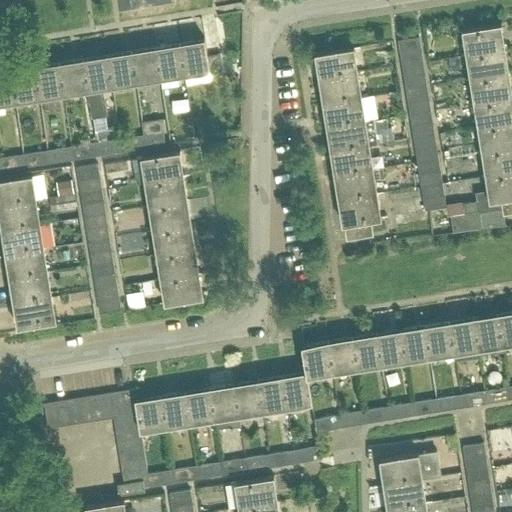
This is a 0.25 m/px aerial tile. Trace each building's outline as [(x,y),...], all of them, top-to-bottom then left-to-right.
[(468,53),(506,47),(502,21),(464,28),(468,53)] [(401,51),(422,48),(420,35),(399,39),(401,51)] [(180,41),(185,72),(210,68),(211,74),(223,72),(220,53),(208,55),(205,37),(180,41)] [(160,76),(185,72),(180,41),(155,44),(160,76)] [(136,80),(160,76),(155,44),(131,48),(136,80)] [(320,77),(359,70),(355,45),(316,51),(320,77)] [(472,77),(510,71),(506,47),(468,53),(472,77)] [(112,84),(136,80),(131,48),(107,52),(112,84)] [(403,63),(424,60),(422,48),(401,51),(403,63)] [(107,52),(83,56),(93,116),(107,114),(103,85),(112,84),(107,52)] [(64,91),(88,88),(83,56),(59,60),(64,91)] [(40,95),(64,91),(59,60),(35,64),(40,95)] [(405,75),(425,72),(424,60),(403,63),(405,75)] [(16,99),(40,95),(35,64),(11,67),(16,99)] [(0,101),(16,99),(11,67),(0,69),(0,101)] [(324,101),(363,95),(359,70),(320,77),(324,101)] [(475,101),(511,95),(511,83),(510,71),(472,77),(475,101)] [(407,87),(427,84),(425,72),(405,75),(407,87)] [(408,99),(429,96),(427,84),(407,87),(408,99)] [(328,125),(366,119),(363,95),(324,101),(328,125)] [(479,125),(511,119),(511,95),(475,101),(479,125)] [(410,112),(431,108),(429,96),(408,99),(410,112)] [(412,124),(433,120),(431,108),(410,112),(412,124)] [(143,133),(163,130),(161,117),(141,120),(143,133)] [(332,149),(370,143),(366,119),(328,125),(332,149)] [(483,149),(511,144),(511,119),(479,125),(483,149)] [(414,136),(435,132),(433,120),(412,124),(414,136)] [(163,130),(143,133),(145,146),(165,143),(163,130)] [(416,148),(437,145),(435,132),(414,136),(416,148)] [(121,150),(139,147),(137,133),(119,136),(121,150)] [(97,153),(116,150),(114,137),(95,140),(97,153)] [(73,157),(92,154),(90,141),(71,144),(73,157)] [(374,167),(374,166),(370,143),(332,149),(336,173),(374,167)] [(487,174),(511,169),(511,144),(483,149),(487,174)] [(50,161),(68,158),(66,145),(48,148),(50,161)] [(418,160),(439,157),(437,145),(416,148),(418,160)] [(146,180),(185,173),(181,148),(142,155),(145,169),(135,171),(137,182),(146,180)] [(25,165),(44,162),(42,149),(23,152),(25,165)] [(0,155),(0,162),(1,168),(20,165),(18,152),(0,155)] [(420,172),(441,169),(439,157),(418,160),(420,172)] [(80,178),(100,174),(98,162),(78,165),(80,178)] [(378,191),(376,177),(385,175),(383,165),(374,166),(374,167),(336,173),(340,197),(378,191)] [(422,184),(443,181),(441,169),(420,172),(422,184)] [(511,169),(487,174),(489,187),(491,199),(502,197),(504,205),(505,212),(511,210),(511,169)] [(0,203),(38,197),(34,172),(0,177),(0,203)] [(150,204),(189,198),(185,173),(146,180),(150,204)] [(82,190),(102,187),(100,174),(80,178),(82,190)] [(424,196),(445,193),(443,181),(422,184),(424,196)] [(83,202),(104,199),(102,187),(82,190),(83,202)] [(491,199),(489,187),(475,189),(477,198),(479,208),(504,205),(502,197),(491,199)] [(388,199),(386,190),(378,191),(340,197),(344,222),(345,222),(348,237),(373,233),(370,218),(382,216),(379,200),(388,199)] [(445,193),(424,196),(426,209),(447,205),(445,193)] [(0,208),(3,227),(41,221),(38,197),(0,203),(0,208)] [(154,228),(192,222),(189,198),(150,204),(154,228)] [(464,211),(479,208),(477,198),(463,201),(464,211)] [(85,214),(106,211),(104,199),(83,202),(85,214)] [(87,226),(108,223),(106,211),(85,214),(87,226)] [(7,252),(45,246),(41,221),(3,227),(7,252)] [(158,252),(196,246),(192,222),(154,228),(158,252)] [(89,238),(110,235),(108,223),(87,226),(89,238)] [(91,251),(112,247),(110,235),(89,238),(91,251)] [(11,276),(49,270),(45,246),(7,252),(11,276)] [(162,276),(200,270),(196,246),(158,252),(162,276)] [(93,263),(114,259),(112,247),(91,251),(93,263)] [(95,275),(116,271),(114,259),(93,263),(95,275)] [(14,300),(53,294),(49,270),(11,276),(14,300)] [(200,270),(162,276),(166,301),(204,295),(200,270)] [(97,287),(118,284),(116,271),(95,275),(97,287)] [(99,299),(119,296),(118,284),(97,287),(99,299)] [(53,294),(14,300),(18,325),(57,319),(53,294)] [(119,296),(99,299),(101,311),(121,308),(119,296)] [(502,342),(511,340),(511,308),(497,311),(502,342)] [(478,346),(502,342),(497,311),(473,314),(478,346)] [(454,350),(478,346),(473,314),(449,318),(454,350)] [(430,354),(454,350),(449,318),(425,322),(430,354)] [(406,358),(430,354),(425,322),(401,326),(406,358)] [(382,362),(406,358),(401,326),(377,330),(382,362)] [(357,365),(382,362),(377,330),(352,334),(357,365)] [(333,369),(357,365),(352,334),(328,337),(333,369)] [(308,373),(333,369),(328,337),(303,341),(305,352),(308,373)] [(282,373),(287,405),(312,400),(307,369),(282,373)] [(263,408),(287,405),(282,373),(258,377),(263,408)] [(239,412),(263,408),(258,377),(233,381),(239,412)] [(241,424),(239,412),(233,381),(209,385),(215,416),(229,414),(230,425),(241,424)] [(190,420),(215,416),(209,385),(185,388),(190,420)] [(487,400),(506,397),(503,385),(485,388),(487,400)] [(114,416),(138,412),(134,387),(126,388),(109,391),(113,415),(114,416)] [(166,424),(190,420),(185,388),(161,392),(166,424)] [(462,404),(481,401),(479,389),(460,392),(462,404)] [(102,417),(113,415),(109,391),(98,392),(102,417)] [(92,418),(102,417),(98,392),(88,394),(92,418)] [(161,392),(136,397),(138,412),(140,422),(141,428),(166,424),(161,392)] [(438,408),(457,405),(455,392),(436,395),(438,408)] [(81,420),(92,418),(88,394),(77,396),(81,420)] [(70,422),(81,420),(77,396),(66,397),(70,422)] [(414,412),(433,409),(431,396),(412,399),(414,412)] [(59,424),(70,422),(66,397),(55,399),(59,424)] [(48,425),(59,424),(55,399),(44,401),(48,425)] [(390,416),(409,413),(406,400),(388,403),(390,416)] [(365,420),(384,417),(382,404),(363,407),(365,420)] [(341,424),(360,421),(358,408),(339,411),(341,424)] [(115,426),(140,422),(138,412),(114,416),(115,426)] [(324,426),(336,425),(334,412),(315,415),(317,427),(317,428),(324,426)] [(141,433),(141,428),(140,422),(115,426),(117,437),(141,433)] [(143,444),(142,438),(141,433),(117,437),(119,448),(143,444)] [(465,456),(486,453),(484,441),(463,444),(465,456)] [(120,459),(145,454),(143,444),(119,448),(120,459)] [(302,459),(314,457),(312,444),(294,447),(296,460),(302,459)] [(272,464),(290,461),(288,448),(269,451),(272,464)] [(247,467),(266,464),(264,451),(245,454),(247,467)] [(385,482),(423,476),(419,451),(381,457),(385,482)] [(467,468),(488,465),(486,453),(465,456),(467,468)] [(122,469),(147,465),(145,454),(120,459),(122,469)] [(223,471),(242,468),(240,455),(221,458),(223,471)] [(199,475),(218,472),(216,459),(197,462),(199,475)] [(175,479),(193,476),(191,463),(173,466),(175,479)] [(148,476),(147,470),(147,465),(122,469),(124,480),(143,477),(148,476)] [(469,481),(490,477),(488,465),(467,468),(469,481)] [(143,477),(144,484),(169,480),(167,467),(147,470),(148,476),(143,477)] [(240,505),(278,499),(274,474),(236,480),(240,505)] [(389,506),(427,500),(423,476),(385,482),(389,506)] [(145,487),(144,484),(143,477),(124,480),(118,481),(119,491),(145,487)] [(471,493),(492,489),(490,477),(469,481),(471,493)] [(172,503),(193,500),(191,488),(170,491),(172,503)] [(473,505),(494,502),(492,489),(471,493),(473,505)] [(87,511),(126,511),(125,498),(86,504),(87,511)] [(241,511),(280,511),(278,499),(240,505),(241,511)] [(173,511),(194,511),(195,511),(193,500),(172,503),(173,511)] [(389,511),(428,511),(427,500),(389,506),(389,511)] [(474,511),(495,511),(494,502),(473,505),(474,511)]
